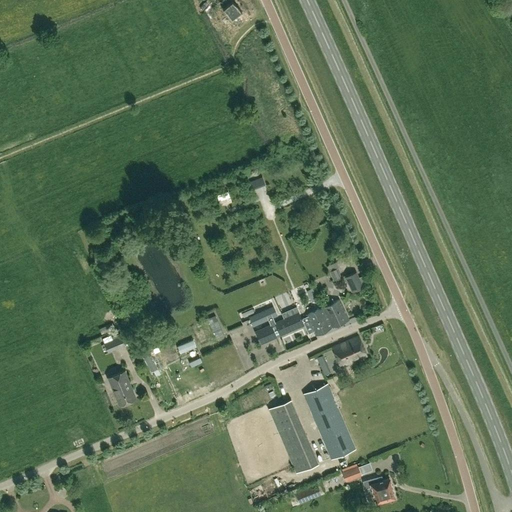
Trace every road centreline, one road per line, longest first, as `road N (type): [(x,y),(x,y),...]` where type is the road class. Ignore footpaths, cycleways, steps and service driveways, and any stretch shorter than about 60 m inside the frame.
road 1 (secondary): [(511,473),(308,0)]
road 2 (unclassified): [(0,487),(401,307)]
road 3 (unclassified): [(341,0),(511,369)]
road 4 (unclassified): [(401,307),(265,0)]
road 5 (unclassified): [(496,507),(466,422),(420,348)]
road 6 (unclassified): [(474,511),(420,348)]
